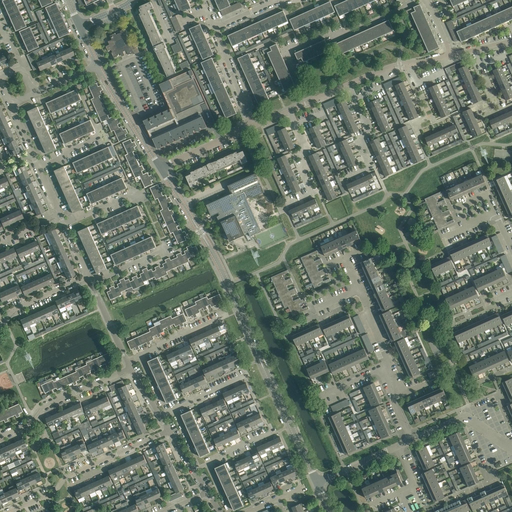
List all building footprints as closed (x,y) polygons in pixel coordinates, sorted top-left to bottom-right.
[(187,0),(183,0),(176,3),(178,8),(189,3),(187,0)] [(349,12),(354,10),(349,0),(346,0),(344,1),(349,12)] [(349,0),(354,10),(359,7),(356,0),(349,0)] [(4,6),(6,11),(17,6),(15,1),(4,6)] [(141,9),(139,9),(141,13),(139,14),(150,38),(150,39),(154,47),(153,47),(154,48),(154,49),(155,51),(156,52),(160,60),(167,77),(176,73),(175,70),(176,69),(171,57),(170,56),(167,49),(166,47),(164,42),(160,35),(150,11),(149,10),(152,8),(153,8),(150,1),(140,6),(140,7),(141,9)] [(228,1),(217,6),(220,11),(220,10),(223,9),(226,8),(228,7),(230,6),(228,1)] [(330,14),(335,12),(330,1),(325,4),(330,14)] [(339,3),(344,14),(349,12),(344,1),(339,3)] [(45,8),(47,13),(58,8),(56,3),(45,8)] [(189,3),(178,8),(181,14),(191,9),(189,3)] [(339,3),(334,6),(340,19),(345,17),(344,14),(339,3)] [(325,17),(330,14),(325,4),(320,6),(325,17)] [(422,8),(420,4),(405,11),(407,15),(411,13),(413,16),(414,16),(415,19),(414,19),(414,20),(416,23),(418,25),(417,26),(419,29),(421,32),(419,32),(420,33),(422,36),(424,38),(422,39),(423,39),(425,42),(426,45),(425,45),(425,46),(426,46),(428,49),(429,51),(428,52),(438,48),(438,49),(440,48),(439,45),(437,46),(435,42),(437,41),(436,39),(434,40),(432,36),(434,35),(433,32),(431,33),(430,29),(432,28),(431,26),(429,27),(427,23),(429,22),(428,19),(426,20),(424,16),(426,15),(425,13),(423,14),(421,9),(422,8)] [(8,16),(19,11),(17,6),(6,11),(8,16)] [(320,19),(325,17),(320,6),(315,8),(320,19)] [(60,13),(58,8),(47,13),(49,18),(60,13)] [(310,10),(314,21),(320,19),(315,8),(310,10)] [(507,9),(502,11),(507,22),(511,19),(507,9)] [(309,23),(314,21),(310,10),(305,13),(309,23)] [(21,16),(19,11),(8,16),(11,21),(21,16)] [(278,13),(283,24),(288,21),(283,11),(278,13)] [(502,11),(497,13),(502,24),(507,22),(502,11)] [(49,18),(52,23),(62,18),(60,13),(49,18)] [(278,26),(283,24),(278,13),(273,15),(278,26)] [(300,15),(304,26),(309,23),(305,13),(300,15)] [(497,13),(492,16),(497,26),(502,24),(497,13)] [(273,28),(278,26),(273,15),(268,17),(273,28)] [(299,28),(304,26),(300,15),(295,17),(299,28)] [(13,26),(24,21),(21,16),(11,21),(13,26)] [(492,16),(487,18),(491,29),(497,26),(492,16)] [(263,20),(268,30),(273,28),(268,17),(263,20)] [(295,17),(289,20),(294,30),(299,28),(295,17)] [(65,23),(62,18),(52,23),(54,28),(65,23)] [(487,18),(482,20),(486,31),(491,29),(487,18)] [(337,43),(336,43),(332,45),(341,63),(345,61),(341,54),(342,54),(341,53),(345,52),(344,51),(347,50),(348,51),(348,50),(351,49),(351,48),(354,47),(354,48),(355,48),(354,48),(358,46),(357,45),(360,44),(361,45),(364,43),(367,41),(367,43),(367,42),(368,42),(367,42),(371,40),(370,40),(373,38),(374,40),(374,39),(377,37),(380,36),(380,37),(381,37),(380,36),(384,34),(383,34),(386,33),(387,34),(387,33),(390,32),(390,31),(392,30),(393,31),(389,21),(390,21),(389,19),(386,20),(387,22),(383,24),(382,22),(380,23),(381,25),(377,27),(376,25),(374,26),(374,28),(370,30),(369,27),(367,29),(368,31),(364,32),(363,30),(361,31),(361,33),(357,35),(356,33),(354,34),(355,36),(351,38),(350,36),(348,37),(349,39),(344,41),(344,39),(341,40),(342,42),(337,44),(337,43)] [(263,33),(268,30),(263,20),(258,22),(263,33)] [(482,20),(477,22),(481,33),(486,31),(482,20)] [(26,26),(24,21),(13,26),(15,31),(26,26)] [(253,24),(258,35),(263,33),(258,22),(253,24)] [(477,22),(472,25),(476,35),(481,33),(477,22)] [(54,28),(56,33),(67,28),(65,23),(54,28)] [(202,29),(200,24),(189,29),(191,34),(202,29)] [(253,37),(258,35),(253,24),(248,26),(253,37)] [(472,25),(467,27),(471,38),(476,35),(472,25)] [(243,29),(248,39),(253,37),(248,26),(243,29)] [(21,37),(32,32),(29,27),(18,31),(21,37)] [(467,27),(462,29),(466,40),(471,38),(467,27)] [(69,33),(67,28),(56,33),(58,38),(69,33)] [(128,55),(130,54),(133,53),(134,55),(139,52),(137,47),(138,47),(135,42),(132,43),(130,38),(129,39),(126,34),(127,34),(125,29),(120,31),(121,33),(116,35),(115,33),(110,35),(112,39),(108,41),(109,45),(105,46),(108,51),(111,50),(112,52),(111,53),(114,58),(119,55),(118,54),(120,53),(122,57),(125,55),(123,52),(126,50),(128,55)] [(191,40),(194,39),(204,34),(202,29),(191,34),(189,35),(191,40)] [(243,42),(248,39),(243,29),(238,31),(243,42)] [(457,34),(459,37),(460,39),(461,42),(466,40),(462,29),(456,31),(457,34)] [(233,33),(237,44),(243,42),(238,31),(233,33)] [(34,37),(32,32),(21,37),(23,42),(34,37)] [(232,46),(237,44),(233,33),(227,36),(232,46)] [(204,34),(194,39),(196,44),(207,39),(204,34)] [(25,47),(36,42),(34,37),(23,42),(25,47)] [(177,38),(175,39),(177,43),(171,46),(175,54),(183,50),(177,38)] [(298,51),(295,53),(299,64),(303,62),(304,63),(300,65),(302,70),(306,68),(305,67),(303,62),(304,62),(303,61),(307,60),(306,59),(309,58),(310,59),(310,58),(313,57),(313,56),(316,55),(316,56),(317,56),(316,56),(320,54),(319,53),(322,52),(323,53),(326,51),(329,49),(329,51),(330,50),(327,45),(327,44),(325,41),(326,41),(325,38),(323,39),(323,40),(323,41),(319,43),(319,42),(319,41),(318,42),(316,42),(316,43),(317,44),(313,46),(312,45),(312,44),(311,45),(310,45),(310,46),(310,47),(306,49),(306,48),(306,47),(305,47),(303,48),(304,49),(304,50),(299,52),(299,51),(298,51)] [(207,39),(196,44),(198,49),(209,44),(207,39)] [(38,47),(36,42),(25,47),(28,52),(38,47)] [(209,44),(198,49),(200,54),(211,49),(209,44)] [(276,44),(262,50),(264,54),(267,53),(267,52),(278,48),(276,44)] [(65,50),(68,58),(74,55),(71,47),(65,50)] [(278,48),(267,52),(267,53),(268,53),(269,56),(270,56),(271,58),(270,59),(282,54),(281,52),(279,53),(277,48),(278,48)] [(211,49),(200,54),(203,59),(214,55),(211,49)] [(65,50),(59,53),(63,60),(68,58),(65,50)] [(55,52),(52,53),(53,55),(57,63),(63,60),(59,53),(56,54),(55,52)] [(251,59),(248,53),(238,58),(240,63),(251,59)] [(273,62),(274,65),(273,65),(273,66),(285,60),(284,59),(282,60),(280,56),(282,55),(282,54),(270,59),(271,59),(272,62),(273,62)] [(53,55),(48,58),(51,65),(57,63),(53,55)] [(51,65),(48,58),(42,60),(45,68),(51,65)] [(212,58),(201,63),(203,68),(214,63),(212,58)] [(242,68),(253,64),(251,59),(240,63),(242,68)] [(42,60),(36,63),(37,65),(38,68),(39,71),(45,68),(42,60)] [(276,72),(288,67),(287,65),(285,66),(283,62),(285,61),(285,60),(273,66),(274,66),(275,69),(276,69),(277,71),(276,72)] [(186,61),(180,64),(181,67),(181,68),(182,70),(190,67),(187,61),(186,61)] [(214,63),(203,68),(206,73),(216,68),(214,63)] [(244,73),(255,69),(253,64),(242,68),(244,73)] [(462,67),(460,68),(458,69),(461,74),(469,70),(466,65),(465,66),(462,67)] [(279,75),(280,78),(279,78),(279,79),(291,73),(290,72),(288,73),(286,69),(288,68),(288,67),(276,72),(277,72),(278,75),(279,75)] [(503,72),(501,67),(493,70),(495,75),(503,72)] [(216,68),(206,73),(208,78),(219,73),(216,68)] [(247,78),(257,74),(255,69),(244,73),(247,78)] [(144,120),(143,121),(144,122),(143,122),(144,122),(146,127),(147,130),(149,134),(151,139),(152,140),(152,139),(153,139),(154,141),(154,143),(155,143),(157,149),(161,147),(161,146),(163,145),(163,146),(168,144),(167,144),(169,143),(170,143),(174,142),(174,141),(176,140),(176,141),(180,139),(180,138),(182,137),(182,138),(185,136),(185,137),(186,137),(186,136),(188,135),(190,134),(194,132),(196,131),(196,132),(207,127),(206,125),(210,124),(211,124),(210,124),(215,122),(192,70),(190,70),(170,79),(167,81),(167,80),(166,81),(165,82),(164,82),(163,82),(163,83),(161,83),(159,84),(161,88),(161,89),(165,96),(164,96),(165,97),(166,100),(166,101),(167,101),(168,104),(168,105),(170,109),(164,111),(158,114),(157,114),(151,117),(145,120),(144,120)] [(461,74),(463,79),(471,75),(469,70),(461,74)] [(505,77),(503,72),(495,75),(497,80),(505,77)] [(219,73),(208,78),(210,83),(221,78),(219,73)] [(282,85),(293,80),(293,78),(291,79),(289,75),(291,74),(291,73),(279,79),(280,79),(281,82),(282,82),(283,84),(282,85)] [(249,83),(260,79),(257,74),(247,78),(249,83)] [(471,75),(463,79),(465,84),(473,80),(471,75)] [(507,82),(505,77),(497,80),(499,85),(507,82)] [(221,78),(210,83),(212,88),(223,83),(221,78)] [(251,89),(262,84),(260,79),(249,83),(251,89)] [(285,91),(285,92),(294,88),(295,88),(297,87),(296,85),(294,86),(292,82),(294,81),(293,80),(282,85),(284,88),(285,88),(286,91),(285,91)] [(465,84),(467,89),(475,85),(473,80),(465,84)] [(399,83),(396,85),(395,85),(397,90),(405,87),(403,82),(402,82),(399,83)] [(510,87),(507,82),(499,85),(502,90),(510,87)] [(89,87),(91,92),(102,88),(101,85),(98,87),(96,83),(89,87)] [(212,88),(210,89),(212,94),(215,93),(225,88),(224,86),(223,83),(212,88)] [(440,83),(429,88),(431,93),(439,89),(442,88),(440,83)] [(253,94),(264,89),(262,84),(251,89),(253,94)] [(475,85),(467,89),(469,93),(478,90),(475,85)] [(405,87),(397,90),(399,95),(407,92),(405,87)] [(504,95),(511,92),(510,87),(502,90),(504,95)] [(103,90),(102,88),(91,92),(94,98),(102,95),(100,91),(103,90)] [(225,88),(215,93),(217,98),(228,93),(225,88)] [(76,102),(81,100),(76,89),(71,92),(76,102)] [(256,99),(266,94),(264,89),(253,94),(256,99)] [(441,94),(439,89),(431,93),(433,98),(441,94)] [(469,93),(472,98),(480,95),(478,90),(469,93)] [(71,105),(76,102),(71,92),(66,94),(71,105)] [(407,92),(399,95),(401,100),(410,97),(407,92)] [(228,93),(217,98),(219,103),(230,98),(228,93)] [(71,105),(66,94),(61,96),(66,107),(71,105)] [(258,104),(269,99),(266,94),(256,99),(258,104)] [(443,99),(441,94),(433,98),(435,103),(443,99)] [(102,95),(94,98),(91,99),(94,105),(104,100),(103,98),(100,99),(99,96),(102,95)] [(480,95),(472,98),(474,103),(482,100),(480,95)] [(61,109),(66,107),(61,96),(56,98),(61,109)] [(410,97),(401,100),(404,105),(412,102),(410,97)] [(61,109),(56,98),(51,101),(56,111),(61,109)] [(230,98),(219,103),(221,108),(232,103),(230,98)] [(371,108),(379,104),(377,99),(369,103),(371,108)] [(446,104),(443,99),(435,103),(437,108),(446,104)] [(104,100),(94,105),(96,111),(104,107),(103,104),(105,103),(104,100)] [(51,114),(56,111),(51,101),(46,103),(51,114)] [(339,109),(347,106),(345,101),(342,102),(339,103),(337,104),(339,109)] [(412,102),(404,105),(406,110),(414,107),(412,102)] [(232,103),(221,108),(224,113),(234,108),(232,103)] [(373,113),(382,109),(379,104),(371,108),(373,113)] [(448,109),(446,104),(437,108),(440,113),(448,109)] [(347,106),(339,109),(341,114),(349,111),(347,106)] [(28,117),(40,112),(37,107),(25,112),(28,117)] [(96,111),(99,116),(109,112),(108,109),(106,110),(104,107),(96,111)] [(414,107),(406,110),(408,115),(416,111),(414,107)] [(234,108),(224,113),(226,118),(237,113),(234,108)] [(471,108),(463,112),(465,117),(473,113),(471,108)] [(376,118),(384,114),(382,109),(373,113),(376,118)] [(450,114),(448,109),(440,113),(442,118),(450,114)] [(341,114),(338,116),(340,121),(344,119),(352,115),(349,111),(341,114)] [(416,111),(408,115),(410,120),(418,117),(416,111)] [(42,116),(40,112),(28,117),(30,122),(42,116)] [(99,116),(101,122),(106,120),(109,119),(109,118),(108,115),(110,114),(109,112),(99,116)] [(473,113),(465,117),(467,122),(475,118),(473,113)] [(378,123),(386,119),(384,114),(376,118),(378,123)] [(499,116),(503,124),(508,122),(504,114),(499,116)] [(352,115),(344,119),(346,124),(354,120),(352,115)] [(44,121),(42,116),(30,122),(32,126),(44,121)] [(106,120),(109,126),(119,121),(118,119),(115,120),(114,116),(109,118),(109,119),(106,120)] [(498,127),(503,124),(499,116),(494,119),(498,127)] [(475,118),(467,122),(469,127),(477,123),(475,118)] [(380,128),(388,124),(386,119),(378,123),(380,128)] [(489,121),(493,129),(498,127),(494,119),(489,121)] [(90,120),(85,122),(90,133),(95,131),(90,120)] [(354,120),(346,124),(348,129),(356,125),(354,120)] [(46,126),(44,121),(32,126),(34,131),(46,126)] [(119,121),(109,126),(111,132),(114,130),(119,128),(117,124),(120,123),(119,121)] [(80,125),(85,135),(90,133),(85,122),(80,125)] [(7,123),(0,126),(0,128),(2,132),(10,129),(7,123)] [(477,123),(469,127),(471,132),(479,128),(477,123)] [(382,133),(390,129),(388,124),(380,128),(382,133)] [(80,125),(75,127),(80,138),(85,135),(80,125)] [(311,134),(319,130),(317,125),(309,129),(311,134)] [(356,125),(348,129),(350,134),(358,130),(356,125)] [(406,125),(398,129),(401,134),(408,130),(406,125)] [(450,127),(454,135),(458,133),(455,125),(450,127)] [(48,130),(46,126),(34,131),(36,136),(48,130)] [(114,130),(116,136),(127,131),(126,129),(123,130),(121,126),(119,128),(114,130)] [(70,129),(75,140),(80,138),(75,127),(70,129)] [(286,127),(285,128),(282,129),(279,130),(277,131),(280,136),(288,133),(286,127)] [(448,137),(454,135),(450,127),(445,129),(448,137)] [(479,128),(471,132),(474,137),(482,133),(479,128)] [(10,129),(2,132),(4,138),(12,134),(10,129)] [(70,129),(65,131),(70,142),(75,140),(70,129)] [(443,139),(448,137),(445,129),(440,131),(443,139)] [(50,135),(48,130),(36,136),(38,140),(50,135)] [(313,138),(321,135),(319,130),(311,134),(313,138)] [(401,134),(403,139),(411,135),(408,130),(401,134)] [(60,134),(65,144),(70,142),(65,131),(60,134)] [(127,131),(116,136),(119,142),(127,138),(125,135),(128,133),(127,131)] [(438,141),(443,139),(440,131),(435,133),(438,141)] [(288,133),(280,136),(282,141),(290,137),(288,133)] [(433,144),(438,141),(435,133),(430,136),(433,144)] [(12,134),(4,138),(7,144),(15,140),(12,134)] [(52,140),(50,135),(38,140),(40,145),(52,140)] [(316,143),(324,140),(321,135),(313,138),(316,143)] [(411,135),(403,139),(405,144),(413,140),(411,135)] [(428,146),(433,144),(430,136),(425,138),(428,146)] [(290,137),(282,141),(284,146),(292,142),(290,137)] [(372,147),(380,143),(378,138),(370,142),(372,147)] [(122,143),(125,148),(135,144),(134,141),(132,143),(130,139),(122,143)] [(346,139),(338,143),(341,148),(349,144),(346,139)] [(10,149),(17,146),(15,140),(7,144),(10,149)] [(54,144),(52,140),(40,145),(42,150),(54,144)] [(318,149),(326,145),(324,140),(316,143),(318,149)] [(405,144),(407,149),(415,145),(413,140),(405,144)] [(292,142),(284,146),(286,151),(294,147),(292,142)] [(382,148),(380,143),(372,147),(374,152),(382,148)] [(57,149),(54,144),(42,150),(44,155),(57,149)] [(137,146),(135,144),(125,148),(128,154),(132,152),(136,151),(134,147),(137,146)] [(349,144),(341,148),(343,153),(351,149),(349,144)] [(415,145),(407,149),(409,154),(417,150),(415,145)] [(17,146),(10,149),(6,151),(9,157),(20,152),(17,146)] [(103,149),(108,160),(113,157),(108,147),(103,149)] [(385,153),(382,148),(374,152),(376,157),(385,153)] [(103,162),(108,160),(103,149),(98,151),(103,162)] [(351,149),(343,153),(345,158),(353,154),(351,149)] [(409,154),(412,159),(419,155),(417,150),(409,154)] [(98,151),(93,154),(98,164),(103,162),(98,151)] [(236,152),(212,163),(211,162),(207,164),(207,165),(190,172),(191,174),(185,176),(190,187),(196,185),(195,182),(211,174),(216,172),(240,161),(242,164),(248,162),(243,151),(237,153),(236,152)] [(125,155),(128,161),(138,156),(137,154),(133,156),(132,152),(128,154),(125,155)] [(311,161),(319,157),(317,152),(309,156),(311,161)] [(387,158),(385,153),(376,157),(379,162),(387,158)] [(93,167),(98,164),(93,154),(88,156),(93,167)] [(353,154),(345,158),(347,163),(355,159),(353,154)] [(277,158),(279,164),(287,160),(285,155),(277,158)] [(419,155),(412,159),(414,164),(422,160),(419,155)] [(88,156),(83,158),(88,169),(93,167),(88,156)] [(139,159),(138,156),(128,161),(130,167),(137,164),(136,160),(139,159)] [(313,166),(321,162),(319,157),(311,161),(313,166)] [(83,171),(88,169),(83,158),(78,160),(83,171)] [(389,163),(387,158),(379,162),(381,167),(389,163)] [(355,159),(347,163),(349,168),(357,164),(355,159)] [(78,173),(83,171),(78,160),(73,163),(78,173)] [(287,160),(279,164),(282,169),(290,165),(287,160)] [(315,171),(323,167),(321,162),(313,166),(315,171)] [(391,168),(389,163),(381,167),(383,171),(391,168)] [(130,167),(133,172),(143,168),(142,165),(139,167),(137,164),(130,167)] [(16,169),(19,175),(27,171),(24,165),(16,169)] [(282,169),(284,173),(292,170),(290,165),(282,169)] [(55,176),(66,171),(64,166),(52,171),(55,176)] [(317,176),(326,172),(323,167),(315,171),(317,176)] [(141,172),(144,170),(143,168),(133,172),(135,178),(140,176),(139,176),(142,175),(141,172)] [(393,173),(391,168),(383,171),(385,177),(393,173)] [(218,179),(234,172),(233,170),(217,177),(218,179)] [(284,173),(286,178),(294,175),(292,170),(284,173)] [(29,177),(27,171),(19,175),(21,181),(29,177)] [(69,176),(66,171),(55,176),(57,181),(69,176)] [(480,171),(476,173),(477,175),(482,186),(486,184),(486,183),(481,173),(480,171)] [(147,172),(146,173),(142,175),(139,176),(140,176),(142,182),(152,177),(151,175),(149,176),(147,172)] [(320,181),(328,177),(326,172),(317,176),(320,181)] [(221,218),(222,221),(221,221),(230,241),(239,237),(245,235),(244,233),(248,231),(250,236),(261,231),(251,209),(246,198),(249,197),(250,198),(256,196),(264,192),(264,191),(256,173),(248,176),(246,177),(227,185),(230,192),(232,191),(232,193),(226,196),(206,205),(211,216),(219,212),(220,215),(217,217),(218,220),(221,218)] [(375,183),(375,182),(371,174),(366,176),(370,184),(370,186),(375,183)] [(294,175),(286,178),(288,183),(296,180),(294,175)] [(472,177),(477,188),(482,186),(477,175),(472,177)] [(59,186),(71,180),(69,176),(57,181),(59,186)] [(361,178),(365,186),(370,184),(366,176),(361,178)] [(495,186),(506,181),(504,176),(493,181),(495,186)] [(0,179),(4,187),(9,185),(5,177),(0,179)] [(21,181),(24,186),(32,183),(29,177),(21,181)] [(154,179),(152,177),(142,182),(145,188),(153,184),(151,181),(154,179)] [(330,182),(328,177),(320,181),(322,186),(330,182)] [(468,179),(473,190),(477,188),(472,177),(468,179)] [(122,178),(117,180),(122,191),(127,188),(122,178)] [(356,180),(360,188),(365,186),(361,178),(356,180)] [(464,181),(468,192),(473,190),(468,179),(464,181)] [(61,190),(73,185),(71,180),(59,186),(61,190)] [(117,180),(112,182),(117,193),(122,191),(117,180)] [(288,183),(290,188),(298,185),(296,180),(288,183)] [(351,183),(355,191),(360,188),(356,180),(351,183)] [(459,183),(464,194),(468,192),(464,181),(459,183)] [(497,190),(508,186),(506,181),(495,186),(497,190)] [(117,193),(112,182),(107,184),(112,195),(117,193)] [(332,187),(330,182),(322,186),(324,191),(332,187)] [(453,182),(449,184),(450,187),(455,198),(460,196),(455,185),(453,182)] [(32,183),(24,186),(27,192),(34,189),(32,183)] [(346,185),(350,193),(355,191),(351,183),(346,185)] [(455,185),(460,196),(464,194),(459,183),(455,185)] [(107,184),(102,187),(107,197),(112,195),(107,184)] [(158,184),(150,188),(152,194),(163,189),(162,187),(159,188),(158,184)] [(508,186),(497,190),(499,195),(510,190),(511,189),(511,187),(511,184),(508,186)] [(75,190),(73,185),(61,190),(63,195),(75,190)] [(298,185),(290,188),(293,193),(301,190),(298,185)] [(107,197),(102,187),(97,189),(102,200),(107,197)] [(334,192),(332,187),(324,191),(326,195),(334,192)] [(455,198),(450,187),(446,189),(451,200),(455,198)] [(27,192),(29,198),(37,194),(34,189),(27,192)] [(97,189),(92,191),(97,202),(102,200),(97,189)] [(152,194),(155,199),(165,195),(163,196),(161,193),(164,191),(163,189),(152,194)] [(77,194),(75,190),(63,195),(65,200),(77,194)] [(502,200),(511,194),(510,190),(499,195),(502,200)] [(97,202),(92,191),(87,193),(91,204),(97,202)] [(435,197),(442,194),(441,191),(424,199),(426,201),(426,202),(427,204),(437,199),(435,197)] [(329,201),(337,197),(334,192),(326,195),(329,201)] [(37,194),(29,198),(32,204),(39,200),(37,194)] [(79,199),(77,194),(65,200),(67,204),(79,199)] [(504,204),(511,200),(511,194),(502,200),(504,204)] [(158,198),(160,204),(170,199),(169,197),(167,198),(165,195),(155,199),(155,200),(158,198)] [(81,204),(79,199),(67,204),(69,209),(81,204)] [(170,199),(160,204),(163,209),(160,211),(170,206),(169,203),(172,202),(170,199)] [(315,199),(310,201),(313,209),(315,212),(320,210),(319,207),(315,199)] [(427,204),(429,209),(445,202),(444,199),(438,202),(437,199),(427,204)] [(39,200),(32,204),(34,209),(42,206),(39,200)] [(305,203),(309,211),(313,209),(310,201),(305,203)] [(440,207),(446,204),(445,202),(429,209),(431,214),(441,209),(440,207)] [(305,203),(300,205),(304,213),(309,211),(305,203)] [(83,208),(81,204),(69,209),(71,214),(83,208)] [(132,208),(137,219),(142,216),(137,205),(132,208)] [(300,205),(295,208),(299,216),(304,213),(300,205)] [(42,206),(34,209),(37,215),(45,212),(42,206)] [(168,207),(171,206),(170,206),(160,211),(163,216),(173,212),(172,209),(169,211),(168,207)] [(132,221),(137,219),(132,208),(127,210),(132,221)] [(295,208),(290,210),(294,218),(299,216),(295,208)] [(432,216),(433,219),(450,212),(449,209),(442,212),(441,209),(431,214),(432,216)] [(20,210),(15,212),(18,220),(23,218),(20,210)] [(127,223),(132,221),(127,210),(122,212),(127,223)] [(15,212),(10,214),(13,222),(18,220),(15,212)] [(122,225),(127,223),(122,212),(117,215),(122,225)] [(173,212),(163,216),(165,222),(173,219),(171,215),(174,214),(173,212)] [(433,219),(436,224),(446,220),(444,217),(451,214),(450,212),(433,219)] [(10,214),(5,217),(8,225),(13,222),(10,214)] [(117,228),(122,225),(117,215),(112,217),(117,228)] [(8,225),(5,217),(0,218),(0,219),(3,227),(8,225)] [(112,230),(117,228),(112,217),(107,219),(112,230)] [(107,232),(112,230),(107,219),(102,221),(107,232)] [(173,219),(165,222),(168,228),(178,223),(177,221),(174,222),(173,219)] [(446,220),(436,224),(438,229),(454,222),(453,219),(447,222),(446,220)] [(102,234),(107,232),(102,221),(97,224),(102,234)] [(178,223),(168,228),(170,234),(173,232),(181,229),(178,230),(177,227),(179,225),(178,223)] [(77,232),(76,232),(78,237),(79,236),(90,231),(88,227),(77,232)] [(57,235),(55,229),(47,233),(49,238),(57,235)] [(173,232),(175,238),(186,233),(185,231),(182,232),(181,229),(173,232)] [(351,232),(356,242),(361,240),(356,229),(351,232)] [(79,236),(78,237),(80,242),(81,241),(92,236),(90,231),(79,236)] [(347,234),(352,244),(356,242),(351,232),(347,234)] [(186,233),(175,238),(178,244),(186,240),(184,237),(187,236),(186,233)] [(342,236),(347,246),(352,244),(347,234),(342,236)] [(492,245),(489,238),(487,234),(482,236),(487,247),(492,245)] [(57,235),(49,238),(52,244),(60,241),(57,235)] [(81,241),(80,242),(82,246),(83,246),(94,241),(92,236),(81,241)] [(151,236),(146,239),(151,250),(156,247),(151,236)] [(338,238),(343,248),(347,246),(342,236),(338,238)] [(487,247),(482,236),(477,238),(482,249),(487,247)] [(334,239),(339,250),(343,248),(338,238),(334,239)] [(482,249),(477,238),(473,241),(477,251),(482,249)] [(151,250),(146,239),(141,241),(146,252),(151,250)] [(329,241),(334,252),(339,250),(334,239),(329,241)] [(31,243),(34,251),(39,249),(36,241),(31,243)] [(60,241),(52,244),(55,250),(62,246),(60,241)] [(83,246),(82,246),(85,251),(85,250),(97,246),(94,241),(83,246)] [(141,241),(136,243),(141,254),(146,252),(141,241)] [(325,243),(330,254),(334,252),(329,241),(325,243)] [(477,251),(473,241),(468,243),(473,253),(477,251)] [(29,253),(34,251),(31,243),(26,245),(29,253)] [(141,254),(136,243),(131,246),(136,256),(141,254)] [(320,246),(321,248),(325,256),(330,254),(325,243),(320,246)] [(473,253),(468,243),(463,245),(468,255),(473,253)] [(21,248),(24,256),(29,253),(26,245),(21,248)] [(191,245),(189,246),(193,256),(199,254),(196,246),(192,248),(191,245)] [(468,255),(463,245),(459,247),(463,257),(468,255)] [(62,246),(55,250),(57,256),(65,252),(62,246)] [(85,250),(85,251),(87,256),(88,255),(99,250),(97,246),(85,250)] [(131,246),(126,248),(131,259),(136,256),(131,246)] [(188,259),(193,256),(189,246),(186,247),(187,250),(184,251),(189,262),(188,259)] [(463,257),(459,247),(454,249),(459,260),(463,257)] [(13,248),(8,250),(12,258),(17,256),(13,248)] [(19,258),(24,256),(21,248),(16,250),(19,258)] [(131,259),(126,248),(121,250),(126,261),(131,259)] [(459,260),(454,249),(449,251),(454,262),(459,260)] [(7,260),(12,258),(8,250),(3,252),(7,260)] [(88,255),(87,256),(89,260),(90,260),(101,255),(99,250),(88,255)] [(121,250),(116,252),(121,263),(126,261),(121,250)] [(317,250),(301,258),(303,263),(313,258),(312,256),(318,253),(317,250)] [(183,264),(189,262),(184,251),(185,254),(182,255),(181,253),(179,254),(183,264)] [(65,252),(57,256),(60,262),(68,258),(65,252)] [(121,263),(116,252),(111,255),(116,265),(121,263)] [(177,257),(174,259),(178,267),(183,264),(179,254),(176,255),(177,257)] [(90,260),(89,260),(91,265),(92,265),(103,260),(101,255),(90,260)] [(374,256),(360,262),(362,267),(373,262),(376,261),(374,256)] [(444,259),(449,269),(454,267),(449,257),(444,259)] [(68,258),(60,262),(62,267),(70,264),(68,258)] [(172,269),(178,267),(174,259),(171,260),(170,258),(167,259),(172,269)] [(303,263),(305,268),(322,260),(320,258),(314,261),(313,258),(303,263)] [(166,272),(172,269),(167,259),(165,260),(166,262),(163,264),(167,274),(168,274),(166,272)] [(440,261),(444,271),(449,269),(444,259),(440,261)] [(92,265),(91,265),(93,270),(94,269),(105,264),(103,260),(92,265)] [(305,268),(308,273),(317,268),(316,266),(323,263),(322,260),(305,268)] [(444,271),(440,261),(435,263),(440,274),(444,271)] [(375,266),(373,262),(362,267),(364,271),(375,266)] [(440,274),(435,263),(430,265),(435,276),(440,274)] [(70,264),(62,267),(65,273),(73,270),(70,264)] [(94,269),(93,270),(95,274),(96,274),(99,273),(107,269),(105,264),(94,269)] [(159,265),(157,266),(162,277),(167,274),(163,264),(162,264),(164,267),(160,268),(159,265)] [(156,279),(162,277),(157,266),(155,267),(156,270),(153,272),(151,269),(156,279)] [(377,271),(375,266),(364,271),(366,276),(377,271)] [(147,268),(144,269),(149,279),(155,277),(156,280),(156,279),(151,269),(148,270),(147,268)] [(308,273),(310,278),(326,271),(325,268),(318,271),(317,268),(308,273)] [(502,280),(507,278),(505,274),(507,273),(506,270),(506,269),(503,271),(502,268),(497,270),(502,280)] [(144,282),(149,279),(144,269),(142,270),(143,273),(140,274),(145,285),(144,282)] [(73,270),(65,273),(68,279),(75,275),(73,270)] [(273,283),(283,278),(282,275),(288,272),(287,270),(271,277),(273,283)] [(497,270),(492,272),(497,283),(502,280),(497,270)] [(310,278),(312,283),(322,278),(321,276),(327,273),(326,271),(310,278)] [(379,275),(377,271),(366,276),(368,280),(379,275)] [(492,272),(488,274),(492,285),(497,283),(492,272)] [(54,282),(50,274),(45,276),(49,284),(54,282)] [(139,287),(145,285),(140,274),(139,274),(141,277),(138,278),(137,276),(134,277),(139,287)] [(488,274),(483,276),(488,287),(492,285),(488,274)] [(381,279),(379,275),(368,280),(370,284),(381,279)] [(49,284),(45,276),(40,278),(44,286),(49,284)] [(483,276),(478,278),(483,289),(488,287),(483,276)] [(129,279),(133,290),(134,292),(140,289),(139,287),(134,277),(132,278),(133,280),(130,282),(129,279)] [(44,286),(40,278),(35,280),(39,288),(44,286)] [(128,292),(133,290),(129,279),(125,281),(124,278),(122,279),(126,290),(127,289),(128,292)] [(273,283),(275,288),(292,280),(291,278),(284,281),(283,278),(273,283)] [(322,278),(312,283),(314,288),(331,281),(330,278),(323,281),(322,278)] [(473,280),(478,291),(483,289),(478,278),(473,280)] [(117,284),(122,295),(121,292),(126,290),(122,279),(119,280),(121,283),(117,284)] [(383,284),(381,279),(370,284),(372,289),(383,284)] [(35,280),(31,283),(34,291),(39,288),(35,280)] [(275,288),(278,293),(287,288),(286,285),(293,283),(292,280),(275,288)] [(34,291),(31,283),(26,285),(29,293),(34,291)] [(116,297),(122,295),(117,284),(118,287),(115,288),(114,286),(112,287),(116,297)] [(385,288),(383,284),(372,289),(374,293),(385,288)] [(22,293),(18,285),(13,287),(17,295),(22,293)] [(29,293),(26,285),(21,287),(24,295),(29,293)] [(474,286),(469,288),(473,299),(478,296),(474,286)] [(13,287),(8,289),(12,297),(17,295),(13,287)] [(107,292),(110,300),(116,297),(112,287),(109,288),(110,290),(107,292)] [(289,291),(287,288),(278,293),(280,298),(296,290),(295,288),(289,291)] [(387,293),(385,288),(374,293),(376,298),(387,293)] [(469,288),(464,290),(469,301),(473,299),(469,288)] [(8,289),(3,292),(7,300),(12,297),(8,289)] [(280,298),(282,303),(292,298),(291,296),(297,293),(296,290),(280,298)] [(464,290),(459,292),(464,303),(469,301),(464,290)] [(72,293),(76,301),(82,298),(78,291),(72,293)] [(459,292),(455,294),(459,305),(464,303),(459,292)] [(70,304),(76,301),(72,293),(67,296),(70,304)] [(389,297),(387,293),(376,298),(378,302),(389,297)] [(219,294),(214,297),(218,307),(220,306),(219,304),(223,302),(219,294)] [(455,294),(450,297),(455,307),(459,305),(455,294)] [(64,306),(70,304),(67,296),(61,298),(64,306)] [(206,306),(210,305),(208,299),(207,296),(201,299),(206,310),(207,309),(206,306)] [(214,297),(208,299),(210,305),(211,307),(215,305),(217,308),(218,307),(214,297)] [(391,301),(389,297),(378,302),(380,306),(391,301)] [(445,299),(450,309),(455,307),(450,297),(445,299)] [(58,309),(64,306),(61,298),(55,301),(58,309)] [(301,300),(300,298),(293,301),(292,298),(282,303),(285,308),(288,306),(301,300)] [(201,299),(195,302),(196,304),(199,310),(203,308),(204,310),(206,310),(201,299)] [(288,306),(290,311),(300,307),(299,304),(305,301),(304,299),(301,300),(288,306)] [(393,306),(391,301),(380,306),(382,311),(393,306)] [(55,304),(49,307),(52,315),(58,312),(55,304)] [(200,312),(199,310),(196,304),(191,307),(195,317),(197,317),(196,314),(200,312)] [(300,307),(290,311),(293,316),(309,309),(308,306),(301,309),(300,307)] [(47,317),(52,315),(49,307),(43,310),(47,317)] [(191,307),(185,309),(188,317),(193,316),(194,318),(195,317),(191,307)] [(43,310),(37,312),(41,320),(47,317),(43,310)] [(392,314),(390,310),(379,315),(381,319),(392,314)] [(35,323),(41,320),(37,312),(32,315),(35,323)] [(183,313),(178,316),(182,327),(184,326),(183,323),(187,321),(183,313)] [(493,315),(498,325),(502,323),(498,313),(493,315)] [(506,325),(510,323),(506,313),(501,315),(506,325)] [(353,324),(349,314),(344,316),(349,326),(353,324)] [(392,314),(381,319),(383,324),(394,319),(392,314)] [(32,315),(26,317),(29,325),(35,323),(32,315)] [(489,317),(493,327),(498,325),(493,315),(489,317)] [(170,326),(174,324),(172,318),(171,316),(165,318),(170,329),(171,328),(170,326)] [(182,327),(178,316),(172,318),(174,324),(175,326),(179,325),(181,327),(182,327)] [(344,328),(349,326),(344,316),(340,318),(344,328)] [(26,317),(20,320),(23,328),(26,326),(28,330),(31,328),(29,325),(26,317)] [(484,319),(489,329),(493,327),(489,317),(484,319)] [(165,318),(159,321),(160,324),(163,329),(167,327),(168,330),(170,329),(165,318)] [(344,328),(340,318),(335,320),(340,330),(344,328)] [(394,319),(383,324),(385,328),(396,323),(394,319)] [(480,321),(485,331),(489,329),(484,319),(480,321)] [(335,332),(340,330),(335,320),(331,322),(335,332)] [(476,323),(480,333),(485,331),(480,321),(476,323)] [(331,322),(326,324),(331,334),(332,337),(337,335),(335,332),(331,322)] [(396,323),(385,328),(387,332),(398,328),(396,323)] [(471,325),(476,335),(480,333),(476,323),(471,325)] [(164,331),(163,329),(160,324),(155,326),(159,337),(161,336),(160,333),(164,331)] [(224,324),(218,327),(222,334),(228,332),(224,324)] [(314,326),(319,336),(323,334),(319,324),(314,326)] [(326,336),(331,334),(326,324),(322,326),(326,336)] [(467,327),(471,337),(476,335),(471,325),(467,327)] [(155,326),(149,329),(150,331),(152,337),(153,337),(157,335),(158,337),(159,337),(155,326)] [(310,328),(314,338),(319,336),(314,326),(310,328)] [(216,337),(222,334),(218,327),(212,329),(216,337)] [(462,329),(467,339),(471,337),(467,327),(462,329)] [(305,330),(310,340),(314,338),(310,328),(305,330)] [(398,328),(387,332),(389,337),(400,332),(398,328)] [(212,329),(207,332),(210,339),(216,337),(212,329)] [(467,339),(462,329),(458,330),(463,341),(467,339)] [(301,332),(305,342),(310,340),(305,330),(301,332)] [(400,332),(389,337),(391,341),(396,339),(402,337),(404,336),(406,335),(404,330),(403,331),(402,331),(400,332)] [(463,341),(458,330),(454,333),(458,343),(463,341)] [(154,339),(153,337),(152,337),(150,331),(144,334),(149,344),(151,344),(150,341),(154,339)] [(204,342),(210,339),(207,332),(201,334),(204,342)] [(296,334),(301,344),(305,342),(301,332),(296,334)] [(149,344),(144,334),(139,336),(142,344),(146,343),(148,345),(149,344)] [(201,334),(195,337),(199,345),(204,342),(201,334)] [(292,336),(296,346),(301,344),(296,334),(292,336)] [(139,336),(133,339),(138,350),(139,349),(138,346),(142,344),(139,336)] [(193,347),(199,345),(195,337),(189,340),(193,347)] [(404,338),(394,342),(396,347),(406,342),(404,338)] [(138,350),(133,339),(127,341),(131,350),(135,348),(136,350),(138,350)] [(408,347),(406,342),(396,347),(398,351),(408,347)] [(193,352),(190,345),(184,347),(187,355),(193,352)] [(189,358),(187,355),(184,347),(178,350),(182,358),(183,361),(189,358)] [(408,347),(398,351),(400,356),(410,351),(408,347)] [(359,350),(364,361),(368,359),(364,348),(359,350)] [(182,358),(178,350),(172,353),(176,360),(182,358)] [(359,350),(355,352),(360,363),(364,361),(359,350)] [(500,353),(504,363),(509,361),(504,350),(500,353)] [(230,354),(232,357),(235,364),(241,362),(236,351),(230,354)] [(412,356),(410,351),(400,356),(402,360),(412,356)] [(109,352),(103,355),(108,366),(110,365),(109,362),(113,360),(109,352)] [(351,354),(355,364),(360,363),(355,352),(351,354)] [(176,360),(172,353),(167,355),(170,363),(176,360)] [(495,355),(500,365),(504,363),(500,353),(495,355)] [(355,364),(351,354),(346,356),(351,366),(355,364)] [(108,366),(103,355),(98,358),(101,366),(105,364),(106,366),(108,366)] [(491,357),(495,367),(500,365),(495,355),(491,357)] [(150,366),(161,361),(158,356),(147,361),(150,366)] [(351,366),(346,356),(342,358),(346,368),(351,366)] [(404,365),(414,360),(412,356),(402,360),(404,365)] [(232,357),(226,359),(229,367),(235,364),(232,357)] [(486,359),(491,369),(495,367),(491,357),(486,359)] [(98,358),(92,360),(97,371),(98,370),(97,367),(101,366),(98,358)] [(319,360),(320,363),(324,373),(329,371),(323,358),(319,360)] [(346,368),(342,358),(337,360),(342,370),(346,368)] [(91,359),(86,361),(86,363),(91,373),(91,372),(90,371),(94,369),(95,372),(97,371),(92,360),(91,359)] [(226,359),(220,362),(224,370),(229,367),(226,359)] [(482,360),(487,371),(491,369),(486,359),(482,360)] [(342,370),(337,360),(333,362),(338,372),(342,370)] [(416,364),(414,360),(404,365),(406,369),(416,364)] [(478,362),(482,373),(487,371),(482,360),(478,362)] [(163,366),(161,361),(150,366),(152,371),(163,366)] [(220,362),(214,364),(218,372),(224,370),(220,362)] [(338,372),(333,362),(329,364),(333,374),(338,372)] [(473,364),(478,375),(482,373),(478,362),(473,364)] [(87,365),(81,367),(86,378),(88,377),(87,374),(91,373),(86,363),(87,365)] [(315,365),(320,375),(324,373),(320,363),(315,365)] [(214,364),(209,367),(212,375),(218,372),(214,364)] [(408,373),(418,369),(416,364),(406,369),(408,373)] [(469,367),(473,377),(478,375),(473,364),(469,367)] [(81,365),(75,368),(76,370),(79,378),(79,377),(83,376),(84,378),(86,378),(81,367),(81,365)] [(315,365),(311,367),(316,377),(320,375),(315,365)] [(154,375),(165,370),(163,366),(152,371),(154,375)] [(203,370),(206,377),(212,375),(209,367),(203,370)] [(306,369),(311,379),(316,377),(311,367),(306,369)] [(420,373),(418,369),(408,373),(410,378),(420,373)] [(76,372),(71,374),(75,385),(77,384),(76,381),(80,379),(79,377),(79,378),(76,370),(75,370),(76,372)] [(167,375),(165,370),(154,375),(156,380),(167,375)] [(75,385),(71,374),(65,377),(69,385),(73,383),(74,385),(75,385)] [(158,385),(169,380),(167,375),(156,380),(158,385)] [(203,375),(197,377),(201,385),(207,383),(203,375)] [(65,377),(59,379),(64,390),(66,389),(65,386),(69,385),(65,377)] [(192,380),(195,388),(201,385),(197,377),(192,380)] [(504,387),(511,383),(511,377),(502,382),(504,387)] [(56,388),(57,390),(61,388),(62,390),(64,390),(59,379),(54,382),(53,380),(56,388)] [(53,380),(47,382),(52,393),(53,392),(52,390),(56,388),(53,380)] [(171,384),(169,380),(158,385),(160,389),(171,384)] [(185,380),(179,383),(183,393),(189,390),(186,383),(185,380)] [(192,380),(186,383),(189,390),(195,388),(192,380)] [(43,382),(40,383),(41,385),(45,393),(49,391),(50,394),(52,393),(47,382),(44,384),(43,382)] [(250,391),(246,383),(240,386),(244,394),(250,391)] [(376,387),(374,383),(363,387),(365,392),(376,387)] [(162,394),(173,389),(171,384),(160,389),(162,394)] [(125,385),(122,387),(119,388),(118,388),(121,394),(129,391),(126,385),(125,385)] [(238,396),(244,394),(240,386),(234,388),(238,396)] [(376,387),(365,392),(367,397),(378,392),(376,387)] [(438,389),(442,400),(447,398),(442,387),(438,389)] [(234,388),(229,391),(234,402),(239,399),(238,396),(234,388)] [(175,394),(173,389),(162,394),(164,399),(175,394)] [(438,402),(442,400),(438,389),(433,391),(438,402)] [(129,391),(121,394),(123,400),(131,397),(129,391)] [(229,391),(223,394),(228,405),(234,402),(229,391)] [(429,393),(434,404),(438,402),(433,391),(429,393)] [(378,392),(367,397),(370,401),(380,397),(378,392)] [(175,394),(164,399),(166,403),(168,403),(178,399),(179,398),(177,393),(175,394)] [(429,406),(434,404),(429,393),(424,395),(429,406)] [(420,397),(425,408),(429,406),(424,395),(420,397)] [(111,404),(107,397),(101,399),(105,407),(111,404)] [(131,397),(123,400),(126,406),(134,402),(131,397)] [(380,397),(370,401),(372,406),(382,402),(380,397)] [(420,410),(425,408),(420,397),(415,399),(420,410)] [(105,407),(101,399),(95,402),(99,410),(105,407)] [(227,406),(223,399),(218,401),(221,409),(222,411),(227,409),(226,407),(227,406)] [(411,401),(416,412),(420,410),(415,399),(411,401)] [(221,409),(218,401),(212,404),(215,412),(221,409)] [(411,414),(416,412),(411,401),(407,403),(411,414)] [(99,410),(95,402),(90,404),(93,412),(99,410)] [(134,402),(126,406),(129,412),(136,408),(134,402)] [(19,403),(13,406),(18,417),(20,416),(18,413),(23,412),(19,403)] [(80,403),(74,406),(78,413),(79,416),(85,413),(84,411),(80,403)] [(90,404),(84,407),(89,418),(94,415),(93,412),(90,404)] [(215,412),(212,404),(206,406),(209,414),(215,412)] [(371,415),(382,410),(379,405),(369,410),(371,415)] [(13,406),(8,408),(11,417),(15,415),(16,418),(18,417),(13,406)] [(79,416),(78,413),(74,406),(69,408),(72,416),(73,418),(79,416)] [(209,414),(206,406),(200,409),(203,417),(209,414)] [(7,418),(11,417),(8,408),(2,411),(7,422),(8,421),(7,418)] [(63,411),(66,418),(72,416),(69,408),(63,411)] [(129,412),(126,413),(127,416),(126,417),(127,419),(131,417),(139,414),(136,408),(129,412)] [(192,410),(181,415),(183,419),(194,414),(192,410)] [(372,417),(369,419),(370,421),(373,419),(384,415),(382,410),(371,415),(372,417)] [(57,413),(61,421),(66,418),(63,411),(57,413)] [(339,412),(328,417),(331,422),(341,417),(339,412)] [(51,416),(55,424),(61,421),(57,413),(51,416)] [(260,413),(254,416),(257,424),(263,421),(260,413)] [(131,417),(127,419),(130,425),(134,423),(141,420),(139,414),(131,417)] [(196,419),(194,414),(183,419),(185,424),(196,419)] [(375,424),(386,419),(384,415),(373,419),(375,424)] [(45,419),(49,426),(55,424),(51,416),(45,419)] [(254,416),(248,418),(251,426),(257,424),(254,416)] [(343,422),(341,417),(331,422),(333,426),(343,422)] [(248,418),(242,421),(246,429),(251,426),(248,418)] [(196,419),(185,424),(187,429),(198,424),(196,419)] [(377,429),(388,424),(386,419),(375,424),(377,429)] [(141,420),(134,423),(136,429),(144,425),(141,420)] [(236,424),(240,431),(246,429),(242,421),(236,424)] [(343,422),(333,426),(335,431),(345,426),(343,422)] [(200,428),(198,424),(187,429),(189,433),(200,428)] [(375,430),(377,434),(379,433),(379,434),(390,429),(388,424),(377,429),(375,430)] [(82,426),(79,427),(80,430),(82,433),(83,435),(87,433),(89,433),(88,431),(86,428),(85,425),(83,425),(82,426)] [(144,425),(136,429),(139,435),(147,431),(144,425)] [(347,431),(345,426),(335,431),(337,436),(347,431)] [(64,428),(58,430),(58,431),(60,436),(66,433),(65,431),(64,428)] [(200,428),(189,433),(191,438),(202,433),(200,428)] [(231,431),(234,439),(240,437),(237,429),(231,431)] [(379,434),(382,438),(392,434),(390,429),(379,434)] [(122,430),(116,433),(120,440),(126,438),(122,430)] [(225,434),(229,442),(234,439),(231,431),(225,434)] [(347,431),(337,436),(339,440),(350,436),(347,431)] [(451,441),(461,436),(459,431),(449,436),(451,441)] [(120,440),(116,433),(110,435),(114,443),(120,440)] [(204,438),(202,433),(191,438),(193,443),(204,438)] [(106,434),(103,435),(105,438),(108,445),(114,443),(110,435),(107,437),(106,434)] [(219,437),(223,444),(229,442),(225,434),(219,437)] [(352,440),(350,436),(339,440),(341,445),(352,440)] [(453,445),(464,441),(461,436),(451,441),(453,445)] [(98,437),(92,440),(93,443),(97,451),(102,448),(99,440),(98,437)] [(213,439),(217,447),(223,444),(219,437),(213,439)] [(274,440),(277,447),(283,445),(280,437),(274,440)] [(82,438),(76,441),(78,444),(81,452),(87,449),(84,442),(82,438)] [(108,445),(105,438),(99,440),(102,448),(108,445)] [(204,438),(193,443),(196,447),(207,443),(204,438)] [(23,439),(17,441),(21,449),(22,452),(28,450),(27,446),(23,439)] [(268,442),(272,450),(277,447),(274,440),(268,442)] [(352,440),(341,445),(343,450),(354,445),(352,440)] [(17,441),(11,444),(15,452),(16,454),(22,452),(21,449),(17,441)] [(455,450),(466,445),(464,441),(453,445),(455,450)] [(262,445),(266,452),(272,450),(268,442),(262,445)] [(97,451),(93,443),(87,446),(91,453),(97,451)] [(155,447),(158,452),(166,449),(163,443),(155,447)] [(209,447),(207,443),(196,447),(198,452),(209,447)] [(11,444),(6,447),(11,457),(16,455),(16,454),(15,452),(11,444)] [(71,444),(65,446),(66,449),(70,457),(76,455),(72,447),(71,444)] [(81,452),(78,444),(72,447),(76,455),(81,452)] [(257,447),(260,455),(266,452),(262,445),(257,447)] [(356,450),(354,445),(343,450),(345,455),(356,450)] [(457,455),(468,450),(466,445),(455,450),(457,455)] [(65,446),(59,449),(60,452),(64,460),(70,457),(66,449),(65,446)] [(428,451),(426,446),(415,451),(418,456),(428,451)] [(6,447),(0,449),(3,457),(5,460),(11,457),(6,447)] [(200,457),(211,452),(209,447),(198,452),(200,457)] [(158,452),(160,458),(168,455),(166,449),(158,452)] [(459,459),(470,455),(468,450),(457,455),(459,459)] [(420,460),(430,456),(428,451),(418,456),(420,460)] [(261,460),(257,453),(251,455),(255,463),(261,460)] [(147,463),(143,455),(137,458),(141,465),(147,463)] [(160,458),(163,464),(171,461),(168,455),(160,458)] [(251,455),(246,458),(249,466),(251,469),(257,467),(255,463),(251,455)] [(461,464),(472,460),(470,455),(459,459),(461,464)] [(422,465),(432,460),(430,456),(420,460),(422,465)] [(135,468),(141,465),(137,458),(132,460),(135,468)] [(249,466),(246,458),(240,460),(243,468),(249,466)] [(135,468),(132,460),(126,463),(129,470),(135,468)] [(243,468),(240,460),(234,463),(239,474),(245,471),(243,468)] [(435,465),(434,465),(432,460),(422,465),(424,470),(435,465)] [(163,464),(166,470),(173,466),(171,461),(163,464)] [(126,463),(120,465),(124,473),(125,477),(131,474),(129,470),(126,463)] [(217,473),(228,468),(225,463),(214,468),(217,473)] [(462,472),(472,468),(470,463),(460,467),(462,472)] [(120,465),(114,468),(118,476),(119,479),(125,477),(124,473),(120,465)] [(166,470),(168,476),(176,472),(173,466),(166,470)] [(288,470),(291,477),(297,475),(293,467),(288,470)] [(114,468),(108,471),(112,478),(114,483),(114,484),(120,481),(119,479),(118,476),(114,468)] [(230,472),(228,468),(217,473),(219,477),(230,472)] [(462,472),(464,477),(474,472),(472,468),(462,472)] [(31,471),(32,475),(36,483),(42,480),(37,469),(31,471)] [(423,478),(434,474),(432,469),(421,473),(423,478)] [(282,472),(285,480),(291,477),(288,470),(282,472)] [(168,476),(171,481),(178,478),(176,472),(168,476)] [(221,482),(232,477),(230,472),(219,477),(221,482)] [(276,475),(280,483),(285,480),(282,472),(276,475)] [(392,474),(397,484),(402,482),(397,472),(392,474)] [(464,477),(466,482),(477,477),(474,472),(464,477)] [(388,476),(393,486),(397,484),(392,474),(388,476)] [(436,478),(434,474),(423,478),(425,483),(436,478)] [(32,475),(27,477),(30,485),(36,483),(32,475)] [(270,477),(274,485),(280,483),(276,475),(270,477)] [(113,483),(109,476),(103,478),(107,486),(113,483)] [(383,478),(388,488),(393,486),(388,476),(383,478)] [(19,477),(13,480),(15,483),(18,490),(24,488),(21,480),(19,477)] [(27,477),(21,480),(24,488),(30,485),(27,477)] [(234,482),(232,477),(221,482),(223,487),(234,482)] [(477,477),(466,482),(468,487),(479,482),(477,477)] [(101,489),(107,486),(103,478),(97,481),(101,489)] [(171,481),(168,482),(171,488),(173,487),(181,484),(178,478),(171,481)] [(379,479),(384,490),(388,488),(383,478),(379,479)] [(428,488),(438,483),(436,478),(425,483),(428,488)] [(375,481),(379,492),(384,490),(379,479),(375,481)] [(101,489),(97,481),(92,484),(95,491),(101,489)] [(270,481),(264,484),(268,492),(274,489),(270,481)] [(370,483),(375,494),(379,492),(375,481),(370,483)] [(225,491),(236,486),(234,482),(223,487),(225,491)] [(366,485),(371,496),(375,494),(370,483),(366,485)] [(440,488),(438,483),(428,488),(430,492),(440,488)] [(89,494),(95,491),(92,484),(86,486),(89,494)] [(176,493),(177,492),(180,491),(183,490),(184,489),(181,484),(173,487),(176,493)] [(264,484),(259,487),(262,494),(268,492),(264,484)] [(508,494),(503,484),(499,486),(503,496),(508,494)] [(8,488),(10,490),(13,498),(19,496),(14,485),(8,488)] [(361,487),(366,498),(371,496),(366,485),(361,487)] [(89,494),(86,486),(80,489),(84,496),(89,494)] [(238,491),(236,486),(225,491),(227,496),(238,491)] [(251,486),(245,489),(250,500),(256,497),(253,489),(251,486)] [(499,498),(503,496),(499,486),(494,488),(499,498)] [(259,487),(253,489),(256,497),(262,494),(259,487)] [(151,488),(145,491),(150,501),(156,499),(153,492),(151,488)] [(432,497),(442,492),(440,488),(430,492),(432,497)] [(494,500),(499,498),(494,488),(490,490),(494,500)] [(78,499),(84,496),(80,489),(74,491),(78,499)] [(159,489),(153,492),(156,499),(162,496),(159,489)] [(4,493),(7,501),(13,498),(10,490),(4,493)] [(490,490),(486,492),(490,502),(491,505),(496,503),(494,500),(490,490)] [(145,491),(139,493),(141,496),(144,504),(150,501),(145,491)] [(229,501),(240,496),(238,491),(227,496),(229,501)] [(139,492),(133,495),(135,499),(138,507),(144,504),(141,496),(139,493),(139,492)] [(444,497),(442,492),(432,497),(434,502),(444,497)] [(486,504),(490,502),(486,492),(481,494),(486,504)] [(481,506),(486,504),(481,494),(477,496),(481,506)] [(242,500),(240,496),(229,501),(231,505),(242,500)] [(477,508),(481,506),(477,496),(472,498),(477,508)] [(472,510),(477,508),(472,498),(468,500),(472,510)] [(461,501),(465,511),(470,509),(465,499),(461,501)] [(233,510),(244,505),(242,500),(231,505),(233,510)] [(127,501),(121,504),(124,509),(125,511),(132,511),(130,507),(127,501)] [(456,503),(460,511),(464,511),(465,511),(461,501),(456,503)] [(301,503),(290,508),(292,511),(293,510),(293,511),(302,507),(301,503)] [(452,505),(454,511),(460,511),(456,503),(452,505)]
